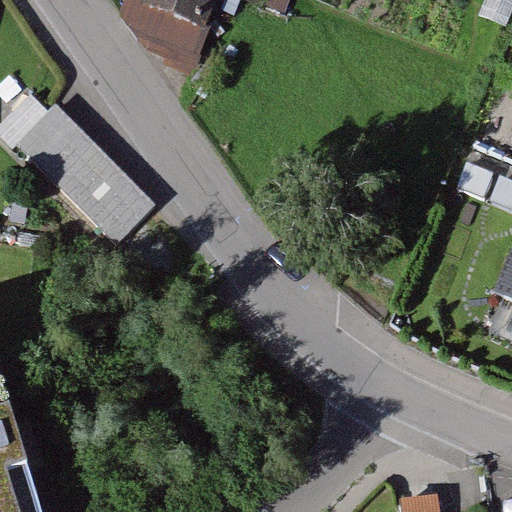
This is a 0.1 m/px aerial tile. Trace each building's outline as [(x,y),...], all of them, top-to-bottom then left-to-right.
[(0,0),(0,36),(11,0),(0,0)] [(211,35),(223,0),(137,0),(135,7),(211,35)] [(53,110),(3,162),(110,266),(160,214),(53,110)] [(511,274),(494,320),(511,327),(511,274)] [(0,511),(34,511),(0,410),(0,511)]
